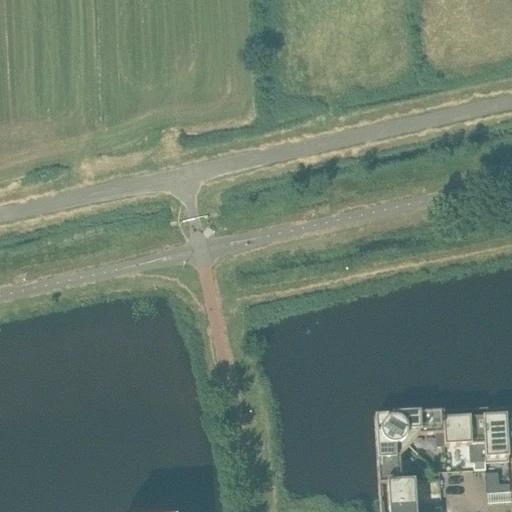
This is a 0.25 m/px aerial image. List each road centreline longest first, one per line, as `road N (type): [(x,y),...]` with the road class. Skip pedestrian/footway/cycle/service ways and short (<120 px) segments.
road 1 (unclassified): [(184,176),(511,102)]
road 2 (unclassified): [(0,216),(184,176)]
